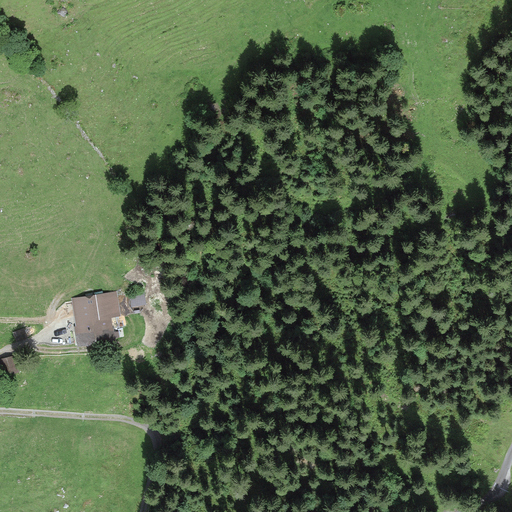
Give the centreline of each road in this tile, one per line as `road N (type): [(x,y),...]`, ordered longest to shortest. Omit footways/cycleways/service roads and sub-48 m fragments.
road 1 (track): [(144,511),(158,466),(152,429),(135,421),(0,412)]
road 2 (track): [(0,358),(72,323),(0,319)]
